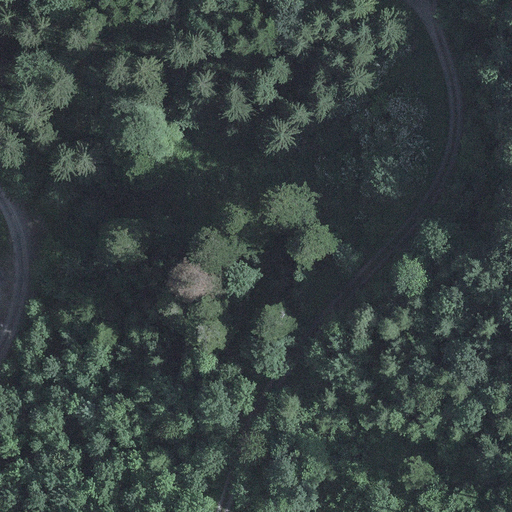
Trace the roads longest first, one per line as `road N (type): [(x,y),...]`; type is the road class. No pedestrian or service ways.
road 1 (track): [(420,0),(452,79),(453,147),(423,209),(274,387),(251,425),(222,511)]
road 2 (track): [(0,194),(24,244),(22,297),(0,357)]
